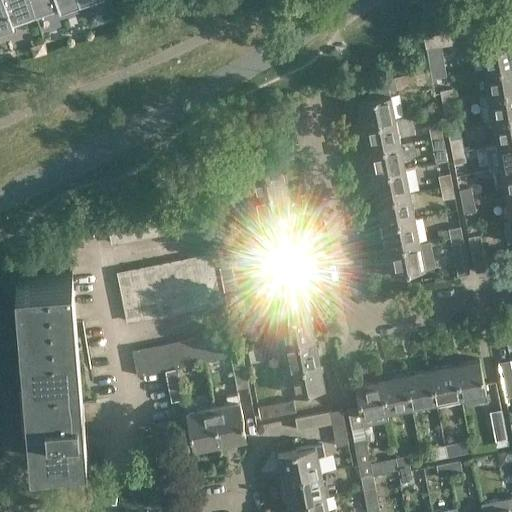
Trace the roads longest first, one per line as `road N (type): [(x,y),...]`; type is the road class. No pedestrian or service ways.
road 1 (tertiary): [(0,196),(237,69),(346,0)]
road 2 (residential): [(511,296),(372,326),(356,319),(311,105)]
